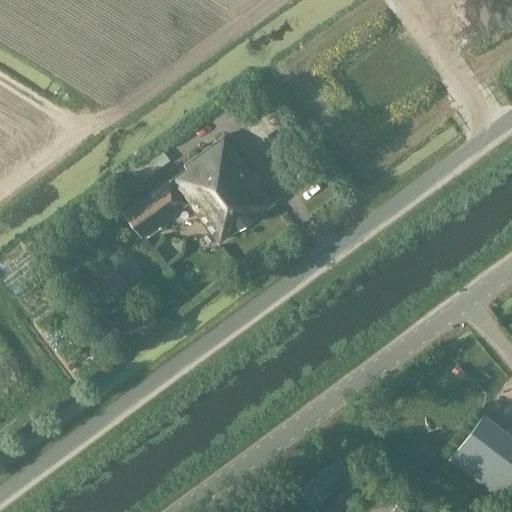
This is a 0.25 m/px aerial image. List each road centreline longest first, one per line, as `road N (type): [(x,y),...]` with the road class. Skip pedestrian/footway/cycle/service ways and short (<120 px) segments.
road 1 (unclassified): [(0,495),(511,118)]
road 2 (tertiary): [(175,511),(511,266)]
road 3 (track): [(0,86),(79,135),(280,0)]
road 4 (track): [(394,0),(493,131)]
